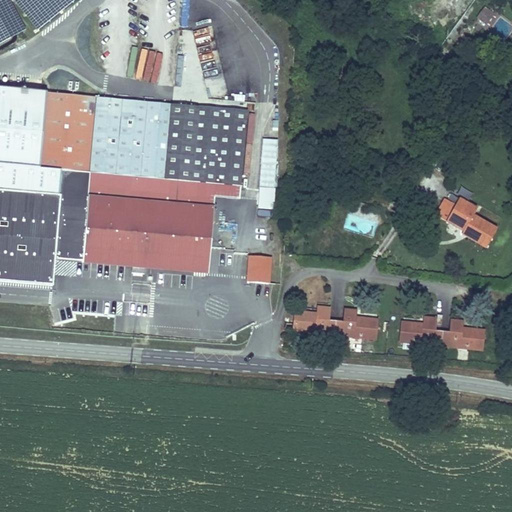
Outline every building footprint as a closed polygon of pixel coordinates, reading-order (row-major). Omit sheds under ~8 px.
[(43,26),(57,14),(44,0),(22,0),(21,1),(43,26)] [(494,13),(485,7),(477,18),(487,24),(494,13)] [(44,94),(0,89),(0,164),(38,168),(44,94)] [(240,111),(44,94),(38,168),(59,169),(234,184),(240,111)] [(277,140),(261,139),(256,210),(272,211),(277,140)] [(38,168),(0,164),(0,189),(57,194),(59,169),(38,168)] [(234,184),(59,169),(57,194),(51,256),(80,260),(87,184),(153,191),(152,201),(206,206),(206,196),(233,198),(234,184)] [(87,184),(80,260),(129,264),(128,273),(142,274),(143,266),(202,272),(208,206),(152,201),(153,191),(87,184)] [(0,189),(0,278),(49,283),(57,194),(0,189)] [(486,248),(497,228),(473,215),(477,208),(459,198),(455,205),(446,222),(463,231),(461,235),(486,248)] [(446,222),(455,205),(444,199),(435,216),(446,222)] [(254,221),(253,234),(266,234),(267,221),(254,221)] [(268,285),(271,259),(248,257),(246,283),(268,285)] [(336,335),(337,322),(329,321),(330,307),(318,306),(317,313),(295,312),(293,331),(336,335)] [(356,317),(356,309),(345,308),(343,322),(337,322),(336,335),(375,339),(377,319),(356,317)] [(435,331),(436,318),(424,317),(423,323),(401,321),(399,344),(441,348),(443,332),(435,331)] [(482,352),(484,330),(462,328),(463,321),(451,320),(450,333),(443,332),(441,348),(482,352)]
